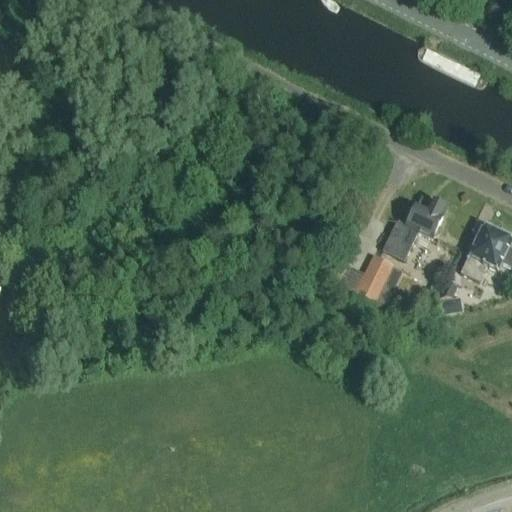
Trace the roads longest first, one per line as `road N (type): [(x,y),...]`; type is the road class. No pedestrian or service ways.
road 1 (unclassified): [(511,202),(411,153),(324,306)]
road 2 (unclassified): [(511,59),(390,0)]
